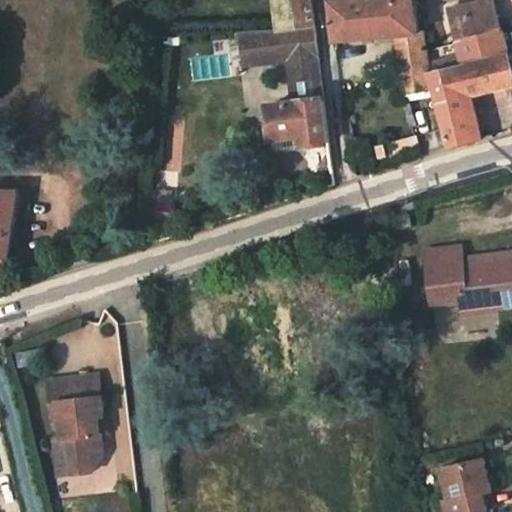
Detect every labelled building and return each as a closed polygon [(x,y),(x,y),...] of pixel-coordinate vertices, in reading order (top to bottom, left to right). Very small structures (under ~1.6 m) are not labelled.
[(284,0),(288,32),(320,31),(316,0),(284,0)] [(439,93),(434,64),(429,37),(423,37),(416,0),(380,0),(336,6),(339,42),(399,38),(406,96),(439,93)] [(511,80),(501,7),(458,13),(465,59),(434,64),(439,93),(448,149),(449,150),(480,144),(473,97),(511,91),(511,80)] [(332,148),(327,100),(320,31),(288,32),(244,33),(244,64),(288,63),(292,101),(268,102),(273,145),(303,144),(304,150),(332,148)] [(177,201),(158,199),(158,218),(176,219),(177,201)] [(0,271),(14,210),(0,207),(0,271)] [(121,234),(121,207),(87,208),(87,234),(121,234)] [(394,240),(409,237),(407,226),(393,229),(394,240)] [(511,264),(467,272),(464,255),(428,260),(437,311),(465,307),(467,315),(498,310),(500,312),(511,310),(511,264)] [(221,313),(231,363),(291,350),(281,300),(221,313)] [(500,316),(500,312),(498,310),(467,315),(469,322),(500,316)] [(30,352),(19,354),(21,364),(33,362),(30,352)] [(89,389),(83,390),(84,412),(92,412),(89,389)] [(83,390),(39,393),(43,435),(50,434),(51,452),(44,452),(47,487),(78,486),(92,469),(90,448),(84,449),(82,433),(93,432),(92,412),(84,412),(83,390)] [(94,446),(93,432),(82,433),(84,449),(90,448),(94,446)] [(479,463),(438,473),(445,504),(440,505),(441,511),(481,511),(478,497),(487,495),(479,463)]
